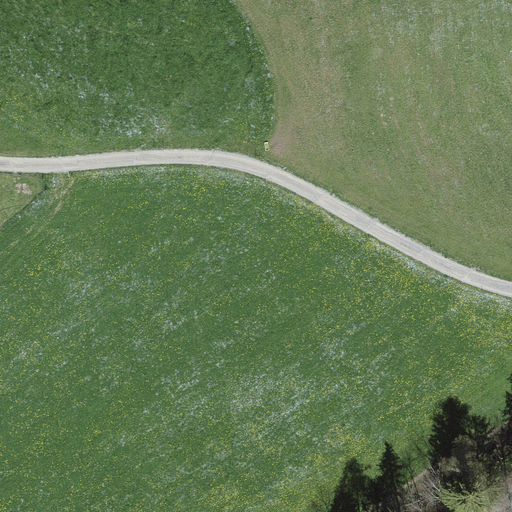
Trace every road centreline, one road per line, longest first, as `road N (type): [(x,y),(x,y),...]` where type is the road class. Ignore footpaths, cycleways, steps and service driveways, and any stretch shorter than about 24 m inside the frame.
road 1 (unclassified): [(0,163),(174,156),(254,165),(432,260),(511,290)]
road 2 (track): [(389,511),(511,431)]
